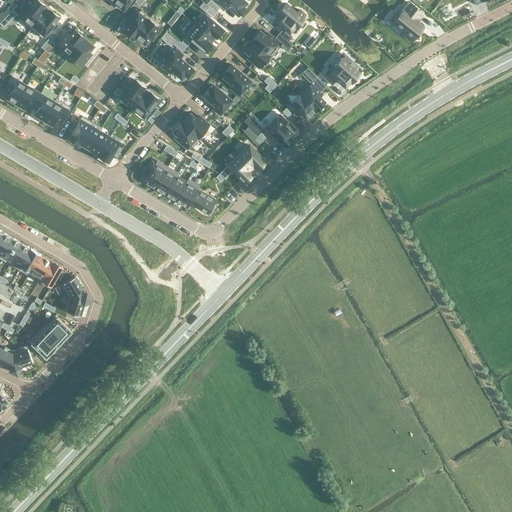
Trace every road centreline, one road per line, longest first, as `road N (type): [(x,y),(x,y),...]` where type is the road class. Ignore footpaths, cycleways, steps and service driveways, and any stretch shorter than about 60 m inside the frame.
road 1 (residential): [(511,4),(329,117),(211,232),(114,180)]
road 2 (residential): [(0,219),(79,265),(98,298),(89,329),(29,391)]
road 3 (secondary): [(12,511),(150,364)]
road 4 (secondary): [(356,157),(511,58)]
road 5 (residential): [(182,99),(60,0)]
road 6 (residential): [(114,180),(0,112)]
road 7 (residential): [(182,99),(260,0)]
road 8 (secondary): [(268,241),(356,157)]
